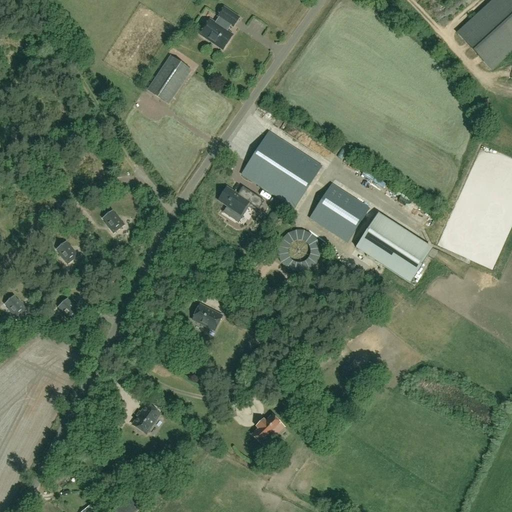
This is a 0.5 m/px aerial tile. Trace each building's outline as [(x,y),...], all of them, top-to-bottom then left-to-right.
[(449,18),(475,3),(472,0),(459,0),(444,9),(449,18)] [(511,0),(494,0),(457,34),(491,71),(511,52),(511,0)] [(200,35),(223,50),(232,36),(225,31),(230,25),(233,27),(239,18),(224,9),(218,17),(219,17),(215,24),(210,21),(200,35)] [(168,105),(190,71),(171,59),(149,92),(168,105)] [(241,174),(294,209),(321,167),(268,132),(241,174)] [(347,243),(362,219),(369,209),(331,184),(324,194),(309,218),(347,243)] [(264,201),(242,187),(237,195),(226,188),(218,201),(240,215),(248,203),(258,210),(264,201)] [(359,234),(354,242),(395,270),(399,273),(406,274),(411,267),(413,257),(420,246),(422,239),(414,234),(411,238),(404,233),(407,219),(400,230),(395,227),(397,220),(378,208),(374,207),(360,228),(359,234)] [(216,208),(212,216),(229,224),(233,216),(216,208)] [(59,216),(57,210),(51,213),(54,219),(59,216)] [(112,211),(102,219),(109,227),(108,228),(113,234),(124,225),(116,216),(112,211)] [(309,248),(321,246),(320,239),(308,241),(309,248)] [(63,258),(62,259),(67,265),(78,256),(70,247),(69,247),(66,242),(56,250),(63,258)] [(14,296),(4,304),(11,312),(10,313),(15,319),(26,310),(18,301),(14,296)] [(67,299),(58,306),(65,315),(64,315),(69,321),(79,313),(72,303),(71,304),(67,299)] [(221,317),(200,306),(193,320),(214,331),(221,317)] [(133,425),(146,434),(159,415),(146,406),(133,425)] [(265,423),(264,421),(257,428),(258,429),(252,436),(264,448),(284,428),(272,416),(265,423)] [(136,508),(141,504),(130,494),(117,508),(121,511),(128,511),(134,506),(136,508)]
